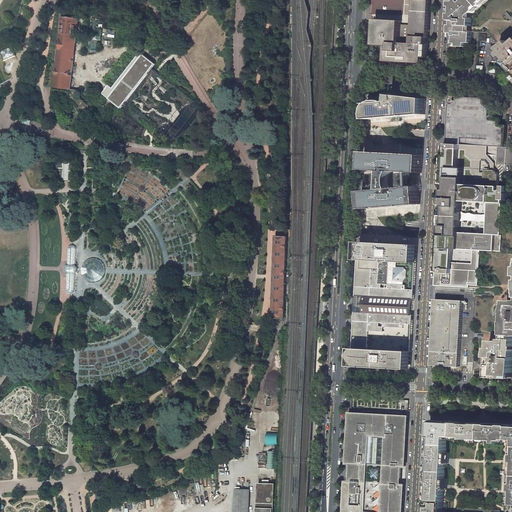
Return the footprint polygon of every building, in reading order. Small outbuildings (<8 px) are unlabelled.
[(458,0),(456,2),(470,16),(487,0),(458,0)] [(470,16),(456,2),(451,1),(448,50),(458,50),(459,47),(466,47),(466,43),(471,43),(471,32),(469,32),(470,26),(472,26),(472,19),(470,19),(470,16)] [(78,18),(63,16),(59,50),(58,52),(58,54),(52,53),(50,69),(56,69),(56,71),(56,73),(56,75),(49,74),(48,88),(54,89),(54,90),(69,92),(69,90),(78,18)] [(511,44),(509,41),(501,48),(500,49),(503,53),(511,63),(511,44)] [(12,47),(0,52),(1,54),(4,61),(16,56),(12,47)] [(111,83),(103,94),(110,100),(116,104),(122,108),(123,106),(125,104),(126,102),(130,98),(138,87),(148,75),(154,67),(156,64),(141,52),(114,86),(111,83)] [(500,55),(511,69),(511,63),(503,53),(500,55)] [(130,98),(126,102),(145,117),(158,127),(174,140),(175,141),(203,105),(178,86),(167,77),(159,71),(154,67),(148,75),(138,87),(130,98)] [(94,87),(100,81),(95,76),(89,82),(94,87)] [(365,111),(365,120),(398,117),(425,115),(426,99),(393,95),(392,102),(391,102),(368,104),(366,106),(365,111)] [(447,144),(479,145),(487,146),(506,147),(507,126),(501,125),(501,119),(493,119),(493,118),(494,118),(494,117),(494,116),(494,115),(493,114),(492,114),(491,115),(491,116),(489,116),(490,106),(482,98),(457,97),(457,101),(455,101),(455,100),(455,99),(454,99),(453,99),(452,100),(452,101),(452,102),(453,103),(453,104),(449,104),(447,140),(447,144)] [(125,104),(123,106),(125,107),(127,115),(116,114),(114,120),(112,124),(123,133),(144,136),(145,132),(147,127),(138,120),(132,115),(129,106),(125,104)] [(446,184),(445,184),(447,144),(443,143),(438,246),(442,246),(445,190),(446,190),(446,184)] [(473,252),(472,264),(453,263),(453,248),(473,250),(480,250),(501,251),(503,217),(503,200),(504,186),(503,186),(503,187),(502,191),(498,190),(498,186),(499,175),(496,172),(490,172),(490,170),(493,170),(493,164),(492,163),(485,162),(485,154),(478,153),(479,145),(447,144),(445,184),(446,184),(446,190),(445,190),(442,246),(440,272),(440,274),(436,274),(436,285),(469,287),(470,285),(478,285),(480,253),(473,252)] [(495,163),(487,155),(487,146),(479,145),(478,153),(485,154),(485,162),(492,163),(493,164),(493,170),(490,170),(490,172),(496,172),(494,170),(495,163)] [(422,173),(423,155),(364,152),(363,169),(384,171),(384,175),(383,185),(383,189),(363,191),(364,209),(420,204),(419,186),(393,188),(392,187),(392,184),(391,181),(392,178),(393,173),(394,172),(422,173)] [(76,158),(58,158),(57,181),(63,181),(63,164),(70,164),(69,181),(75,181),(75,171),(75,168),(76,158)] [(405,185),(418,184),(418,176),(405,175),(405,185)] [(511,217),(503,217),(501,251),(511,252),(511,217)] [(286,236),(275,236),(272,318),(284,319),(285,284),(285,272),(286,236)] [(418,245),(359,242),(358,261),(416,264),(418,245)] [(75,291),(76,274),(77,272),(78,267),(76,265),(77,249),(76,247),(75,245),(73,244),(72,244),(71,244),(70,245),(69,245),(68,246),(68,248),(67,265),(66,267),(65,272),(67,273),(66,291),(67,292),(68,293),(69,294),(70,295),(72,295),(73,294),(74,293),(75,292),(75,291)] [(84,270),(85,273),(86,275),(87,277),(88,278),(89,279),(91,279),(93,280),(95,280),(96,280),(99,279),(100,278),(102,275),(103,272),(104,271),(104,269),(103,267),(103,266),(100,263),(98,262),(95,261),(94,261),(92,261),(90,261),(89,262),(88,263),(86,264),(85,267),(85,268),(84,270)] [(416,264),(358,261),(358,268),(353,349),(412,352),(416,264)] [(446,366),(459,367),(460,356),(463,301),(435,299),(431,365),(446,366)] [(491,357),(490,375),(511,375),(511,338),(506,339),(506,341),(503,341),(503,338),(493,338),(492,348),(490,348),(489,353),(492,354),(492,357),(491,357)] [(412,352),(353,349),(353,366),(411,369),(412,352)] [(402,466),(406,467),(408,416),(350,413),(348,450),(348,455),(349,455),(348,463),(347,462),(347,463),(351,463),(350,482),(346,482),(347,482),(354,483),(354,487),(373,489),(371,511),(373,511),(402,511),(405,485),(401,485),(402,466)] [(428,499),(444,500),(444,490),(444,489),(445,478),(446,464),(446,459),(446,453),(447,438),(447,436),(463,437),(463,438),(473,439),(478,439),(481,439),(482,423),(479,423),(474,423),(474,424),(463,423),(463,422),(454,421),(454,423),(447,422),(447,421),(433,420),(432,427),(430,427),(430,436),(432,436),(431,452),(429,451),(428,464),(430,464),(429,478),(427,478),(426,491),(428,492),(428,499)] [(484,423),(482,423),(481,439),(481,442),(483,442),(486,442),(486,439),(495,440),(495,442),(499,443),(499,441),(511,441),(511,474),(511,475),(511,490),(511,426),(509,426),(509,424),(501,424),(501,426),(489,425),(489,423),(484,423)] [(278,444),(278,433),(267,433),(267,444),(278,444)] [(373,511),(371,511),(373,489),(354,487),(354,483),(347,482),(347,489),(346,489),(345,511),(373,511)] [(273,511),(274,484),(259,483),(257,511),(273,511)] [(248,511),(250,490),(236,489),(235,511),(248,511)] [(428,499),(426,499),(425,511),(511,511),(511,504),(510,511),(441,511),(441,507),(443,507),(444,500),(428,499)]
